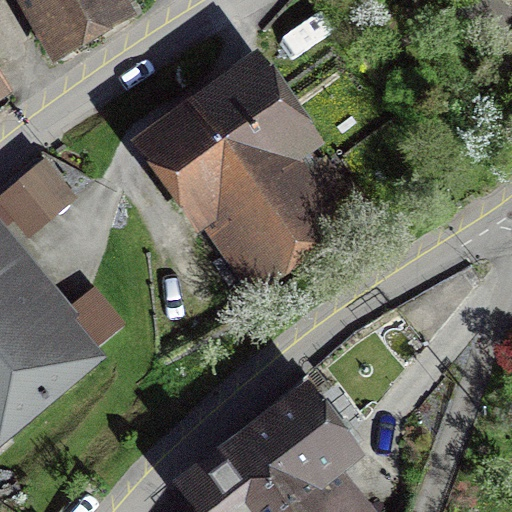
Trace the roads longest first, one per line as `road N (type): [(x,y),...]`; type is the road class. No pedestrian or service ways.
road 1 (residential): [(127,511),(345,307),(511,200)]
road 2 (residential): [(233,0),(98,80),(0,152)]
